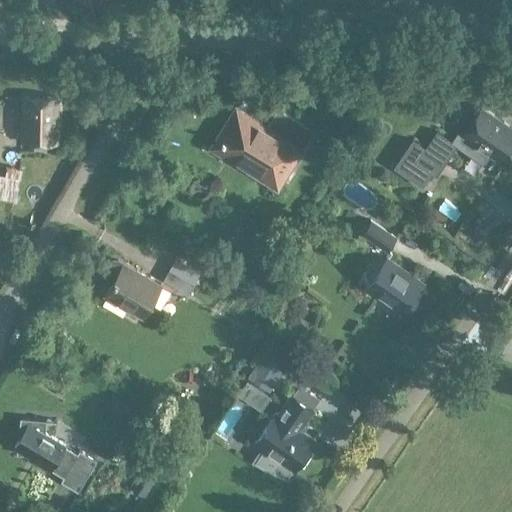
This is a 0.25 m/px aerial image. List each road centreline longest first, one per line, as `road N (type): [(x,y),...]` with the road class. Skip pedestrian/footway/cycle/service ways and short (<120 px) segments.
road 1 (unclassified): [(511,42),(155,39)]
road 2 (residential): [(0,335),(147,70),(155,39)]
road 3 (residential): [(335,511),(511,252)]
road 4 (unclassified): [(155,39),(0,37)]
